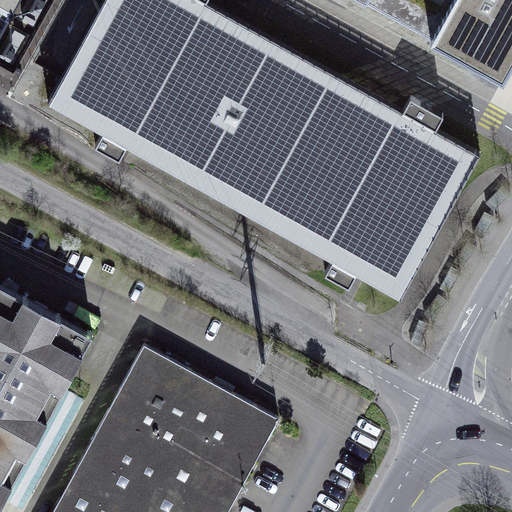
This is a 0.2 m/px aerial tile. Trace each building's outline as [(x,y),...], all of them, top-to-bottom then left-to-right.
[(0,0),(0,55),(28,0),(0,0)] [(400,291),(481,143),(221,0),(105,0),(103,5),(51,98),(400,291)] [(511,0),(413,0),(511,51),(511,0)] [(89,317),(0,277),(0,509),(1,510),(89,317)] [(231,511),(279,424),(143,350),(55,511),(231,511)]
